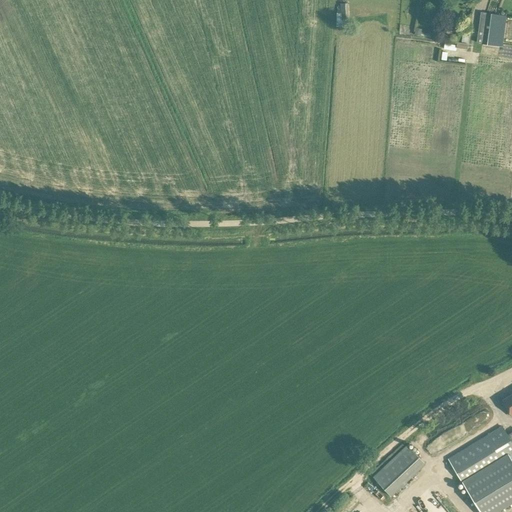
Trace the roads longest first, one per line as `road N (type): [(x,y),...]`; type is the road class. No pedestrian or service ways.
road 1 (unclassified): [(511,218),(466,211),(197,223),(89,219),(0,203)]
road 2 (track): [(489,379),(425,417),(320,511)]
